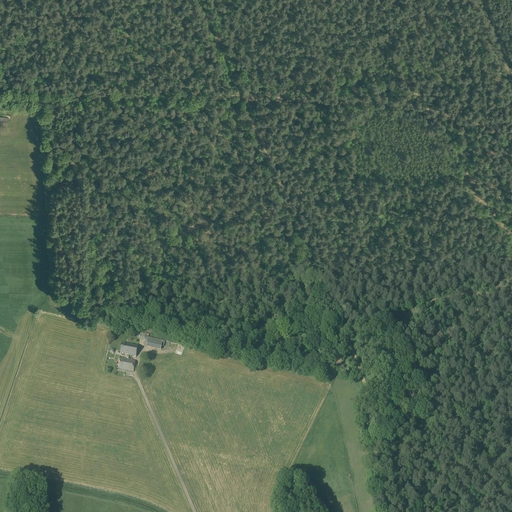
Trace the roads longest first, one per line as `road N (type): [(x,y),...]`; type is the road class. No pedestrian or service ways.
road 1 (track): [(385,511),(353,364),(242,96)]
road 2 (track): [(511,133),(377,98),(242,96)]
road 3 (track): [(242,96),(0,89)]
